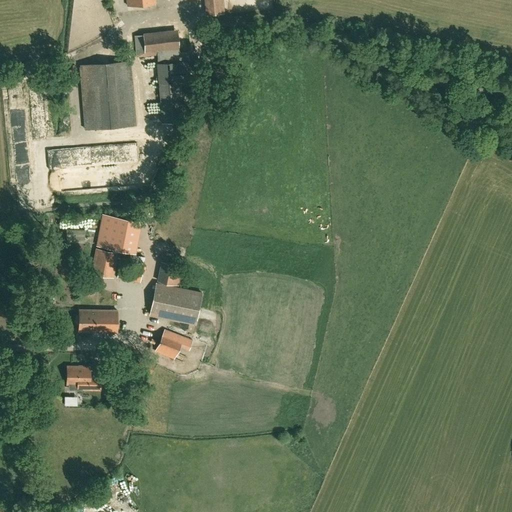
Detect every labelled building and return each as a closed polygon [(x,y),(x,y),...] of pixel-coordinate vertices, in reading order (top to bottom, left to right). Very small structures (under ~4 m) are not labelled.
[(222,0),(206,0),(208,14),(223,12),(222,0)] [(144,51),(143,35),(134,35),(136,57),(145,56),(145,65),(189,60),(188,51),(179,52),(179,48),(144,51)] [(135,125),(130,61),(80,65),(85,129),(135,125)] [(157,64),(162,122),(183,121),(180,83),(187,83),(186,62),(157,64)] [(48,149),(49,168),(55,168),(54,159),(61,159),(60,149),(48,149)] [(103,214),(97,246),(133,252),(139,221),(103,214)] [(117,252),(97,248),(92,273),(112,277),(117,252)] [(116,278),(140,282),(142,268),(119,264),(116,278)] [(156,283),(149,315),(195,324),(202,293),(156,283)] [(79,309),(79,315),(77,315),(75,316),(75,322),(77,323),(79,323),(78,331),(116,332),(117,310),(79,309)] [(192,340),(183,336),(165,329),(156,351),(175,358),(179,346),(188,350),(192,340)] [(151,374),(155,363),(140,357),(135,368),(151,374)] [(89,366),(67,366),(66,384),(78,384),(77,389),(100,389),(101,376),(89,376),(89,366)] [(65,405),(78,405),(78,396),(65,396),(65,405)]
